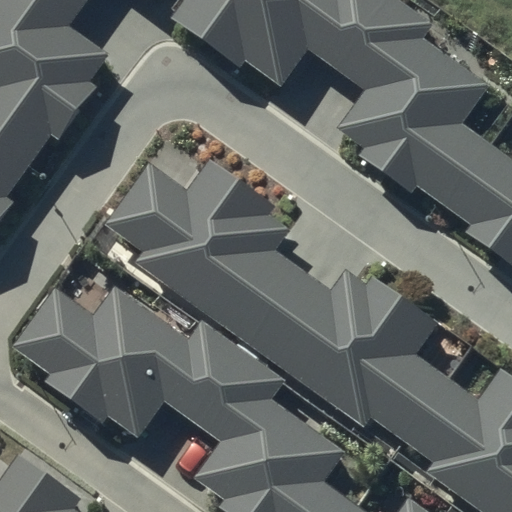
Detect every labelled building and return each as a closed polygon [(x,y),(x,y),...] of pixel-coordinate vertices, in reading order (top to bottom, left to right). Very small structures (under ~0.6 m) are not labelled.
[(0,244),(18,220),(11,215),(56,153),(64,158),(102,106),(95,101),(112,78),(68,46),(101,0),(123,0),(150,19),(163,0),(0,0),(0,12),(2,14),(0,16),(0,244)] [(358,173),(412,212),(419,202),(476,243),(468,254),(511,285),(511,171),(467,139),(493,103),(426,55),(434,44),(373,0),(340,0),(339,3),(334,0),(203,0),(176,39),(244,88),(250,79),(284,104),(311,65),(369,106),(342,145),(366,163),(358,173)] [(274,224),(213,180),(192,209),(156,182),(111,244),(146,269),(145,271),(138,280),(365,445),(373,433),(439,481),(433,490),(462,511),(511,511),(511,390),(501,383),(480,412),(421,369),(440,343),(376,297),(370,304),(353,292),(339,312),(277,268),(291,249),(268,232),(274,224)] [(142,453),(166,419),(223,459),(198,495),(221,511),(341,511),(326,501),(346,473),(273,422),(288,400),(204,341),(193,357),(120,307),(100,336),(59,308),(18,367),(56,393),(50,401),(108,442),(114,434),(142,453)] [(0,511),(75,511),(22,475),(1,504),(0,503),(0,511)]
